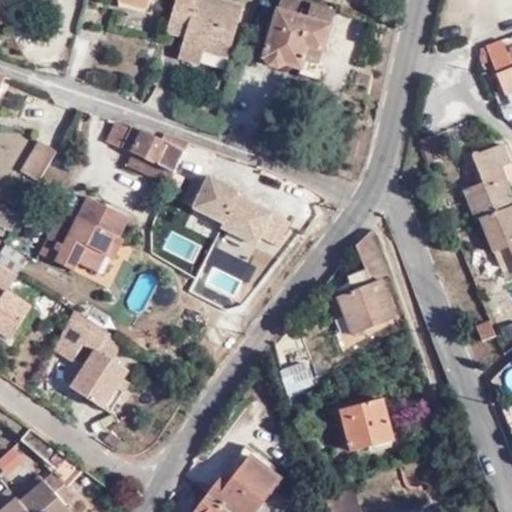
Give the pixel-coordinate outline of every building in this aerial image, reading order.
[(148,10),(151,0),(120,0),(120,2),(148,10)] [(177,0),(177,3),(170,28),(188,33),(186,41),(179,60),(201,66),(206,52),(229,59),(243,11),(206,0),(177,0)] [(296,0),(281,0),(278,11),(294,15),(298,0),(296,0)] [(309,4),(305,18),(329,24),(333,11),(309,4)] [(294,15),(278,11),(265,59),(267,59),(269,63),(271,67),(280,69),(288,65),(304,69),(306,62),(319,66),(329,24),(305,18),(294,15)] [(168,35),(186,41),(188,33),(170,28),(168,35)] [(511,55),(510,53),(503,37),(485,44),(492,62),(494,62),(506,91),(511,88),(511,63),(509,56),(511,55)] [(173,138),(164,134),(161,142),(135,128),(133,130),(117,123),(108,142),(176,174),(190,144),(173,138)] [(435,129),(421,136),(430,161),(445,155),(435,129)] [(41,142),(22,172),(40,184),(59,154),(41,142)] [(500,165),(509,161),(501,143),(472,155),(483,181),(465,188),(478,221),(483,219),(495,251),(510,245),(511,248),(511,194),(506,180),(500,165)] [(511,177),(511,169),(509,161),(500,165),(506,180),(511,177)] [(225,227),(235,198),(238,193),(207,181),(205,186),(190,180),(181,205),(193,210),(192,214),(225,227)] [(283,217),(235,198),(225,227),(223,231),(259,245),(260,241),(272,245),(283,217)] [(57,224),(42,256),(75,273),(80,265),(99,274),(107,257),(116,261),(125,241),(121,239),(130,221),(89,200),(74,232),(57,224)] [(18,217),(0,207),(0,228),(10,234),(18,217)] [(364,237),(357,245),(366,267),(347,274),(352,288),(338,294),(354,333),(396,316),(380,277),(389,274),(379,247),(372,231),(364,237)] [(6,295),(17,279),(0,268),(0,337),(10,344),(31,312),(6,295)] [(111,363),(122,346),(96,330),(74,315),(54,354),(71,365),(83,347),(95,356),(71,392),(109,418),(124,397),(117,391),(123,382),(128,374),(111,363)] [(497,335),(491,321),(478,326),(484,341),(497,335)] [(305,362),(292,367),(297,380),(311,376),(305,362)] [(130,388),(123,382),(117,391),(124,397),(130,388)] [(383,399),(343,411),(356,449),(394,437),(383,399)] [(108,435),(102,444),(115,453),(121,443),(108,435)] [(13,447),(0,457),(0,466),(8,476),(25,462),(13,447)] [(245,452),(223,480),(232,487),(253,458),(245,452)] [(258,511),(282,482),(253,458),(232,487),(223,480),(199,511),(258,511)] [(46,481),(31,492),(21,500),(12,489),(0,497),(0,500),(6,508),(0,511),(69,511),(68,509),(80,500),(73,491),(88,473),(70,460),(58,472),(46,481)] [(27,487),(31,492),(46,481),(42,476),(27,487)] [(360,511),(354,490),(327,497),(330,511),(360,511)]
